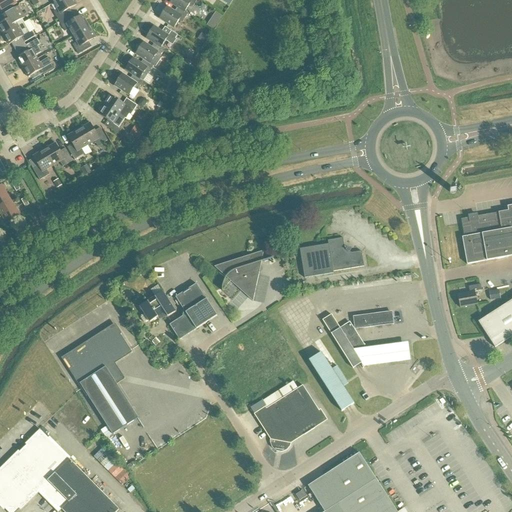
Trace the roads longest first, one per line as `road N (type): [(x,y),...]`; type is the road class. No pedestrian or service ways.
road 1 (primary): [(0,325),(46,283),(113,241),(200,201),(289,176),(372,166)]
road 2 (primary): [(368,143),(161,196),(41,264),(0,302)]
road 3 (unclassified): [(275,487),(193,354),(205,336),(269,299)]
road 4 (unclassified): [(275,487),(455,375)]
road 5 (unclassified): [(455,375),(412,185)]
road 6 (residential): [(18,109),(29,119),(70,105),(114,40)]
